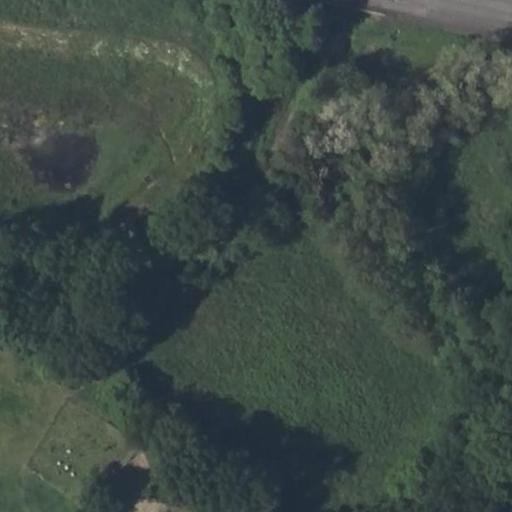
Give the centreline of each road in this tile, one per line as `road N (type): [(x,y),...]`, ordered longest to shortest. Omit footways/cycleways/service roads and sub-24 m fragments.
road 1 (track): [(0,269),(114,271),(207,240),(272,175),(292,89),(326,7)]
road 2 (track): [(0,302),(92,357),(191,439),(245,511)]
